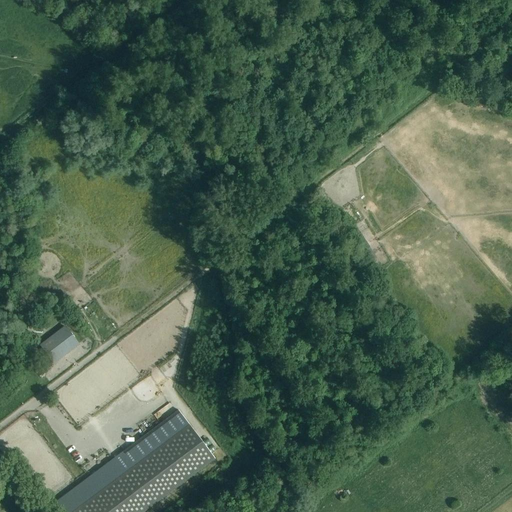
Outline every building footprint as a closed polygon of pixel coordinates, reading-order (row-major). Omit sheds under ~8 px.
[(65,306),(71,300),(64,291),(57,297),(65,306)] [(27,332),(42,333),(42,318),(28,317),(27,332)] [(53,362),(78,343),(65,326),(40,345),(53,362)] [(54,511),(142,511),(214,458),(178,409),(50,506),(54,511)] [(130,444),(136,440),(131,431),(125,435),(130,444)]
